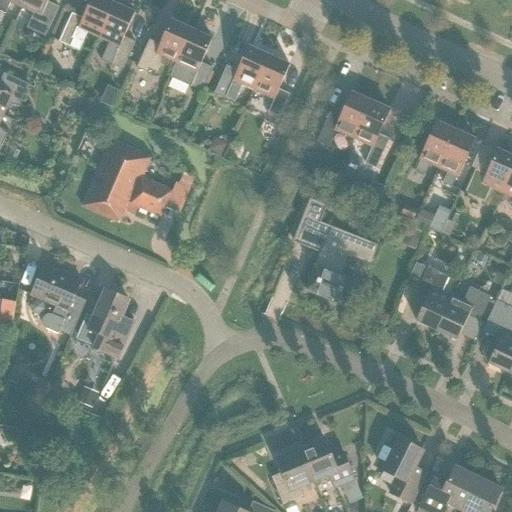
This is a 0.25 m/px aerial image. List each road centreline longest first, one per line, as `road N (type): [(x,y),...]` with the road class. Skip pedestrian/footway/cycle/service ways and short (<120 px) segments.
road 1 (residential): [(227,350),(270,337),(309,348),(511,441)]
road 2 (residential): [(227,350),(196,296),(177,282),(0,207)]
road 3 (residential): [(117,511),(206,368),(227,350)]
road 4 (unclassified): [(511,83),(343,0)]
